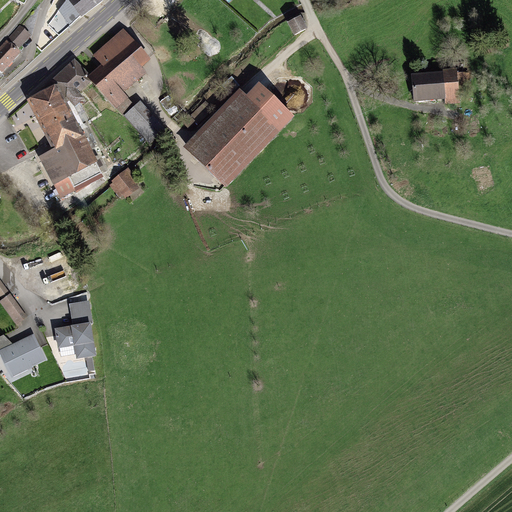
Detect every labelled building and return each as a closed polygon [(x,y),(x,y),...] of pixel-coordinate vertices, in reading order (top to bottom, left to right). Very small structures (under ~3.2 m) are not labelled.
[(68,0),(80,16),(101,0),(68,0)] [(307,29),(301,16),(288,22),(294,35),(307,29)] [(30,34),(19,25),(6,39),(17,49),(30,34)] [(105,65),(91,77),(120,110),(131,101),(120,89),(143,70),(137,62),(145,55),(123,31),(96,55),(105,65)] [(17,49),(6,39),(0,46),(0,69),(3,72),(20,52),(17,49)] [(91,80),(74,61),(27,100),(50,144),(38,150),(53,178),(65,172),(71,184),(98,170),(67,112),(83,100),(77,92),(91,80)] [(455,70),(409,73),(411,96),(444,94),(445,99),(457,99),(455,70)] [(255,85),(240,102),(275,133),(290,115),(255,85)] [(233,96),(179,152),(222,192),(275,133),(240,102),(233,96)] [(137,99),(122,112),(146,140),(161,127),(137,99)] [(128,173),(114,183),(125,199),(139,189),(128,173)] [(22,313),(0,282),(0,297),(1,298),(0,298),(0,304),(12,321),(22,313)] [(89,321),(53,328),(57,349),(74,346),(77,359),(96,356),(89,321)] [(47,360),(34,333),(0,349),(0,352),(12,377),(47,360)]
